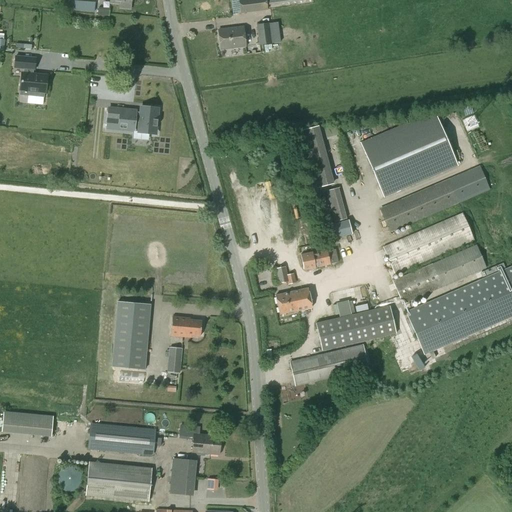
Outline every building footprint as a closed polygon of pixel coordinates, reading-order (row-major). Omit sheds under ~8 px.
[(110,0),(111,3),(120,4),(120,8),(130,9),(131,0),(110,0)] [(264,0),(238,0),(240,13),(266,9),(264,0)] [(98,7),(97,16),(109,17),(109,9),(98,7)] [(268,23),(256,25),(259,45),(271,43),(268,23)] [(242,27),(218,30),(221,49),(245,46),(242,27)] [(34,70),(35,58),(15,56),(14,68),(24,69),(23,73),(22,73),(20,90),(20,95),(36,96),(37,92),(45,92),(46,76),(32,74),(33,69),(34,70)] [(155,133),(157,109),(141,108),(140,113),(135,112),(136,111),(108,108),(106,128),(134,131),(134,122),(139,123),(138,132),(155,133)] [(20,140),(59,141),(61,113),(21,111),(20,140)] [(434,111),(360,143),(383,197),(457,165),(434,111)] [(455,111),(442,116),(457,156),(470,151),(455,111)] [(318,126),(300,131),(315,189),(333,185),(318,126)] [(337,130),(329,130),(330,140),(338,140),(337,130)] [(480,167),(379,210),(389,232),(489,189),(480,167)] [(338,188),(326,191),(334,221),(346,218),(338,188)] [(462,214),(382,247),(394,274),(473,241),(462,214)] [(348,219),(325,225),(329,239),(352,233),(348,219)] [(431,264),(392,280),(401,305),(442,288),(485,268),(475,245),(431,264)] [(311,250),(300,252),(303,268),(305,270),(315,268),(315,267),(330,264),(330,263),(338,262),(335,249),(327,251),(327,249),(312,252),(311,250)] [(285,267),(275,269),(278,284),(287,282),(287,284),(295,282),(293,274),(287,275),(285,267)] [(511,315),(511,267),(406,313),(423,354),(511,315)] [(307,288),(274,295),(279,315),(312,307),(307,288)] [(351,296),(321,303),(322,309),(352,302),(351,296)] [(117,302),(112,367),(145,369),(150,305),(117,302)] [(405,332),(399,304),(317,323),(323,351),(405,332)] [(172,316),(171,336),(187,337),(187,335),(200,336),(202,321),(190,320),(190,318),(172,316)] [(362,345),(340,350),(289,362),(294,386),(346,373),(367,368),(362,345)] [(169,348),(167,373),(179,374),(181,349),(169,348)] [(3,412),(1,433),(51,438),(53,417),(3,412)] [(90,423),(87,449),(140,454),(140,456),(149,457),(150,455),(153,455),(155,429),(90,423)] [(192,434),(191,453),(218,455),(219,437),(192,434)] [(172,460),(169,494),(189,496),(192,462),(172,460)] [(88,463),(85,497),(147,503),(150,469),(88,463)] [(56,477),(56,479),(56,480),(56,481),(57,483),(57,484),(58,485),(58,486),(59,487),(60,488),(61,489),(62,490),(63,490),(65,491),(66,491),(67,491),(69,491),(70,491),(71,491),(73,491),(74,490),(75,490),(76,489),(77,488),(78,487),(79,486),(80,485),(80,484),(81,483),(81,481),(81,480),(81,479),(81,477),(81,476),(81,475),(80,474),(80,472),(79,471),(78,470),(77,469),(76,468),(75,468),(74,467),(73,467),(71,466),(70,466),(69,466),(67,466),(66,466),(65,467),(63,467),(62,468),(61,468),(60,469),(59,470),(58,471),(58,472),(57,474),(57,475),(56,476),(56,477)]
